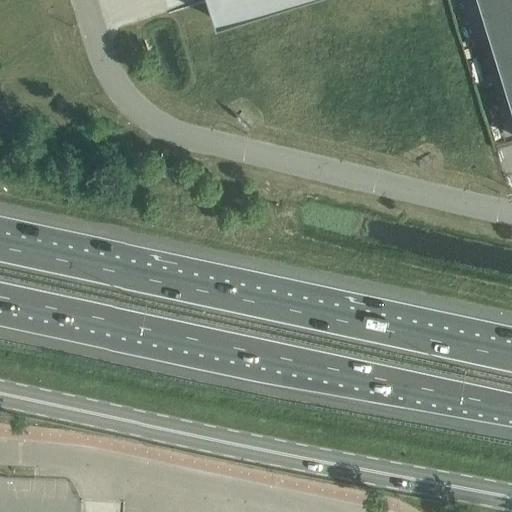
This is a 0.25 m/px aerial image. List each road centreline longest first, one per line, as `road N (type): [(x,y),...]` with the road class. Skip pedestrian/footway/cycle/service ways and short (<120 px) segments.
road 1 (motorway): [(0,298),(511,408)]
road 2 (motorway): [(511,358),(0,248)]
road 3 (secondary): [(0,396),(511,502)]
road 4 (unclassified): [(84,0),(122,94),(167,131),(511,211)]
